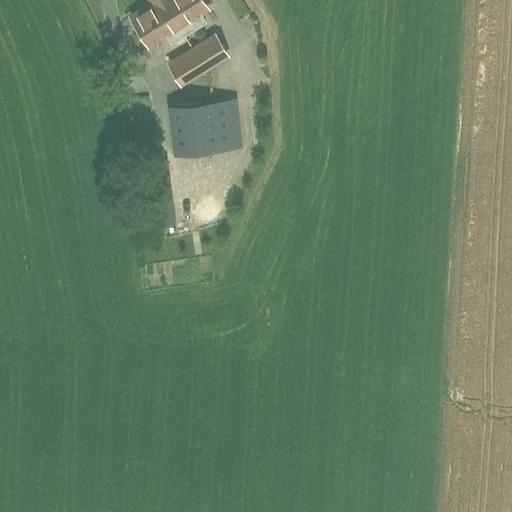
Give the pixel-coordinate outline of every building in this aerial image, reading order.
[(150,0),(152,3),(130,17),(148,45),(165,35),(171,43),(205,22),(200,14),(207,9),(200,0),(150,0)] [(185,53),(198,73),(228,55),(215,34),(185,53)] [(147,87),(105,89),(105,101),(147,99),(147,87)] [(186,153),(239,147),(233,99),(168,107),(172,140),(186,153)] [(165,161),(140,164),(149,228),(174,225),(165,161)]
